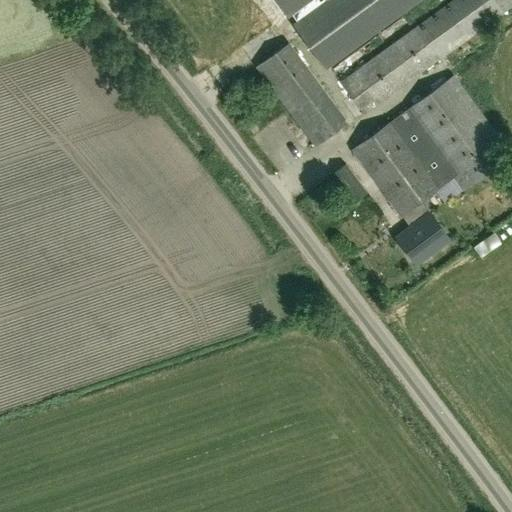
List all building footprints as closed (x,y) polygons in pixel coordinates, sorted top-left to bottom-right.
[(276,0),(288,16),(293,13),(299,21),(294,24),(327,68),(419,0),(276,0)] [(364,114),(511,5),(511,0),(451,0),(340,81),(364,114)] [(315,147),(343,126),(345,118),(289,42),(255,67),(315,147)] [(402,215),(420,201),(436,189),(454,176),(463,189),(464,189),(511,154),(453,75),(352,149),(356,154),(401,215),(402,215)] [(353,203),(368,193),(346,162),(332,174),(353,203)] [(429,213),(420,201),(402,215),(410,226),(395,237),(416,265),(449,240),(429,212),(429,213)]
